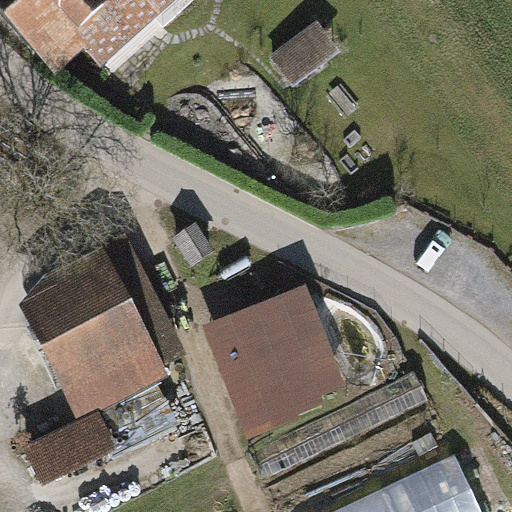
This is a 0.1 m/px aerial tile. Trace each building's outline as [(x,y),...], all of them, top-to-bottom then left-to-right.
[(0,0),(0,17),(57,80),(85,55),(102,74),(184,0),(0,0)] [(318,26),(271,60),(294,91),(341,57),(318,26)] [(18,311),(80,423),(100,414),(169,385),(164,372),(188,360),(119,223),(74,246),(18,311)] [(203,332),(244,435),(349,393),(308,290),(203,332)] [(123,459),(183,439),(169,397),(109,417),(123,459)] [(12,453),(31,493),(106,458),(100,414),(80,423),(12,453)] [(476,511),(446,450),(316,511),(476,511)]
